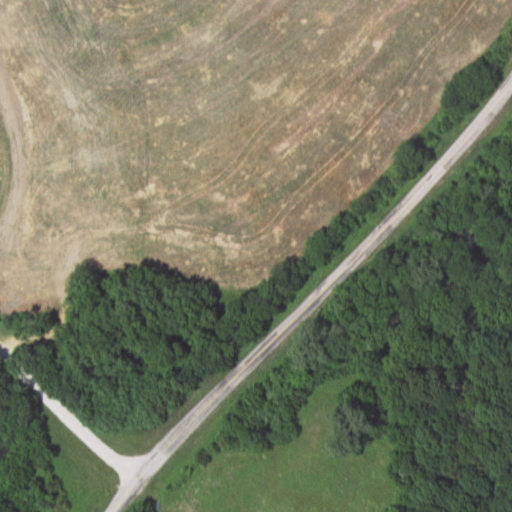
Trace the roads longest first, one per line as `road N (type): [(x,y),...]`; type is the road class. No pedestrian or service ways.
road 1 (tertiary): [(111,511),(376,233),(511,64)]
road 2 (residential): [(136,483),(0,350)]
